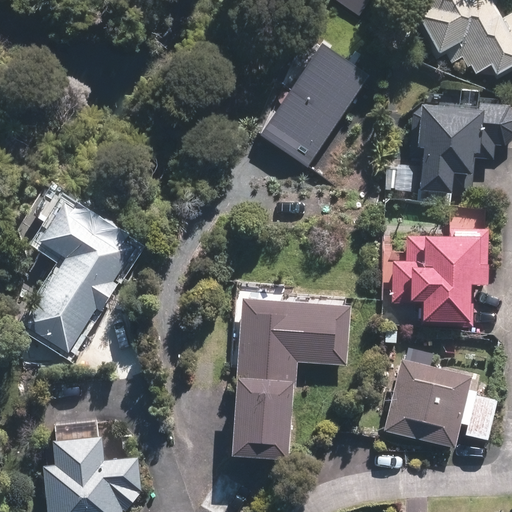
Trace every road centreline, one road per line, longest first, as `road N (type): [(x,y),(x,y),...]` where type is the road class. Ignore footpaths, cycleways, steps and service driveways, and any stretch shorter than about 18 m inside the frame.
road 1 (unknown): [(469,475),(480,166)]
road 2 (unknown): [(182,511),(187,397),(172,337),(140,297)]
